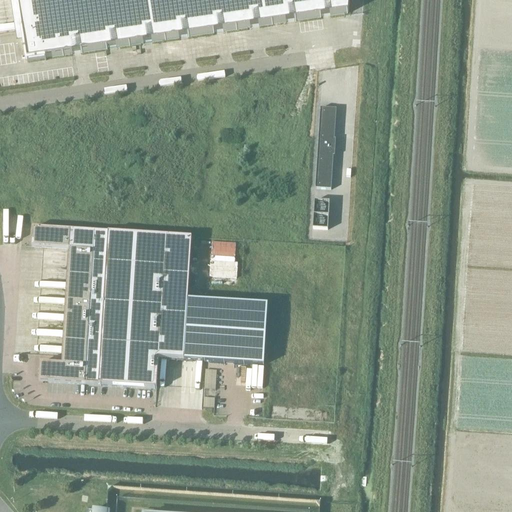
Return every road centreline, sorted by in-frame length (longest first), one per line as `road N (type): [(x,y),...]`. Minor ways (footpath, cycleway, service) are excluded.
road 1 (unclassified): [(314,439),(0,419)]
road 2 (unclassified): [(0,106),(303,59)]
